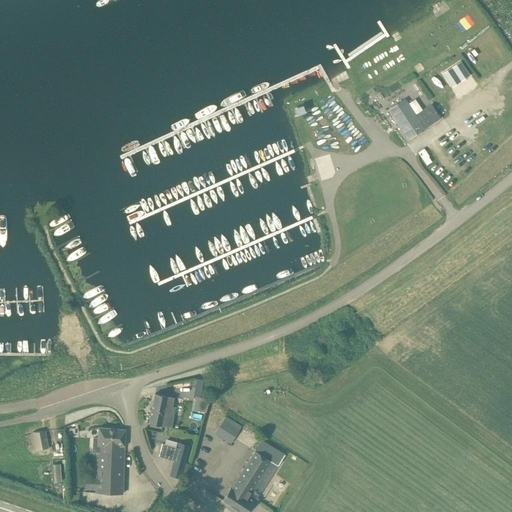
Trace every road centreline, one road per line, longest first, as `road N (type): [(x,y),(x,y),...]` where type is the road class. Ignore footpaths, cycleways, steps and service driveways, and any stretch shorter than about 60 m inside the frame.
road 1 (unclassified): [(121,392),(319,317),(511,180)]
road 2 (unclassified): [(187,511),(147,461),(121,392)]
road 3 (unclassified): [(0,425),(121,392)]
